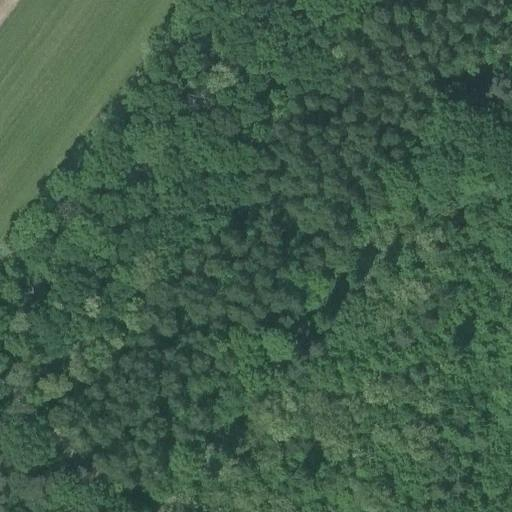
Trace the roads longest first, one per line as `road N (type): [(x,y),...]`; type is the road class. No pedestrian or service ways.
road 1 (track): [(162,511),(511,27)]
road 2 (track): [(126,511),(0,382)]
